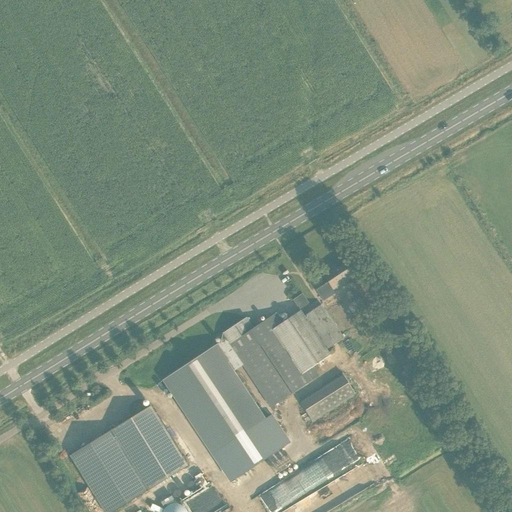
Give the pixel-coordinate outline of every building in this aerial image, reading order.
[(356,279),(345,263),(333,271),(331,268),(323,274),(328,282),(316,291),(323,301),(335,293),(333,289),(347,280),(349,284),(356,279)] [(324,276),(312,281),(314,286),(326,280),(324,276)] [(226,339),(166,379),(215,453),(233,479),(290,442),(272,415),(266,418),(229,362),(237,356),(271,407),(319,375),(314,367),(331,356),(326,349),(344,338),(321,304),(304,316),(301,311),(284,322),(277,312),(253,328),(246,318),(222,334),(226,339)] [(342,375),(301,401),(313,421),(355,394),(342,375)] [(113,511),(188,466),(151,406),(70,457),(104,511),(113,511)] [(179,442),(176,446),(186,454),(189,450),(179,442)] [(260,475),(268,485),(299,460),(291,450),(260,475)] [(151,501),(158,511),(165,511),(201,491),(199,487),(204,483),(198,473),(151,501)] [(255,503),(261,511),(300,485),(294,476),(255,503)]
